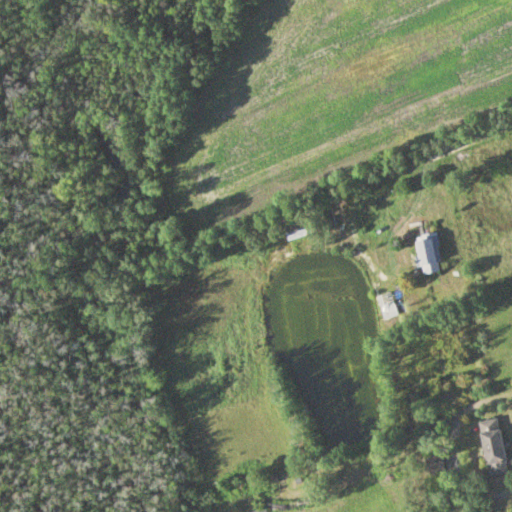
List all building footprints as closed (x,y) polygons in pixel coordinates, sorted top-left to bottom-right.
[(285,241),(311,233),(306,218),(281,226),(285,241)] [(441,268),(433,232),(410,237),(418,273),(441,268)] [(383,319),(396,314),(387,292),(375,297),(383,319)] [(474,421),(484,476),(505,472),(495,417),(474,421)] [(441,469),(439,454),(422,456),(424,471),(441,469)]
